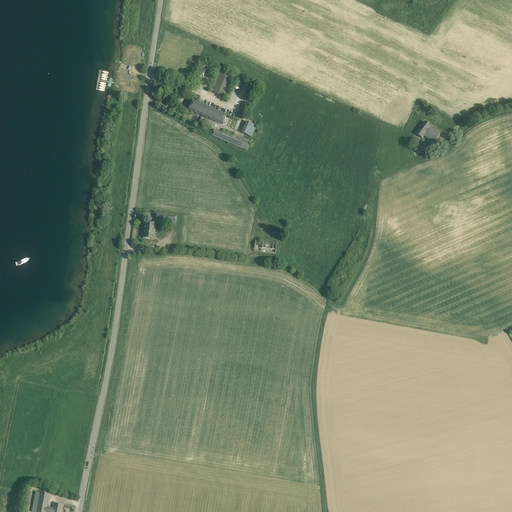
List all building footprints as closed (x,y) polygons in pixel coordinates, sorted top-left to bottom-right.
[(225,98),(234,77),(220,70),(210,92),(225,98)] [(199,103),(193,100),(188,110),(222,125),(227,115),(200,103),(199,103)] [(252,137),(257,126),(247,121),(242,132),(252,137)] [(433,143),(440,133),(424,122),(416,134),(422,139),(424,136),(433,143)] [(215,130),(212,136),(247,151),(251,142),(224,130),(222,133),(215,130)] [(177,216),(155,213),(155,220),(176,223),(177,216)] [(156,224),(150,223),(145,222),(145,223),(144,230),(143,238),(154,240),(156,224)] [(254,252),(275,254),(277,245),(255,242),(254,252)] [(60,511),(62,506),(54,504),(53,509),(47,508),(49,495),(36,492),(32,511),(60,511)]
